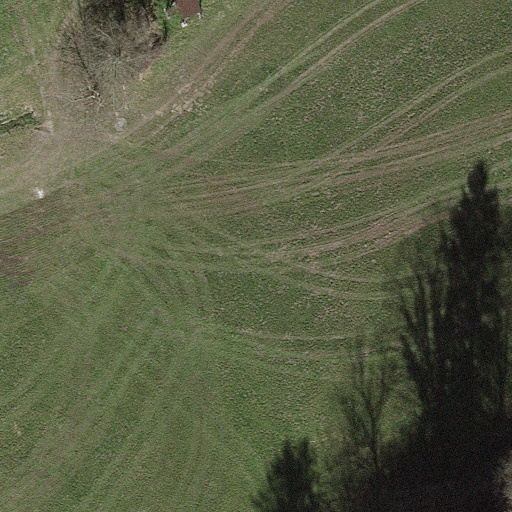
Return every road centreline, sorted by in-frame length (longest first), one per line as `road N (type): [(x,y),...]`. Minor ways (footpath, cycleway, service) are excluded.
road 1 (motorway): [(511,181),(0,77)]
road 2 (motorway): [(0,422),(438,511)]
road 3 (track): [(0,168),(116,131)]
